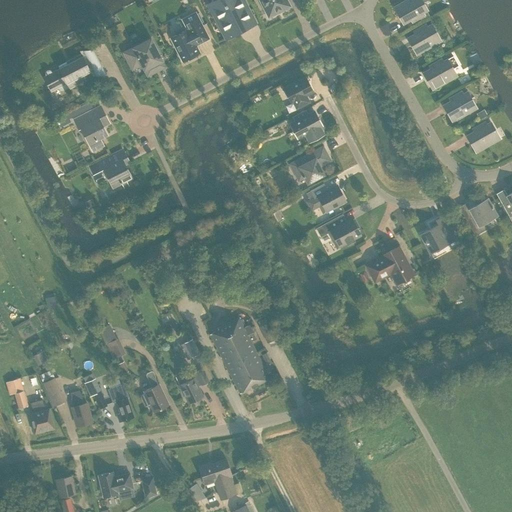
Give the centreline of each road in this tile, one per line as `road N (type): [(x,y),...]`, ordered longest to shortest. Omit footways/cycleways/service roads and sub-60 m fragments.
road 1 (tertiary): [(0,462),(277,421),(402,385),(511,340)]
road 2 (unclassified): [(156,112),(363,17)]
road 3 (unclassified): [(466,179),(441,201),(413,209),(377,196),(329,103)]
road 4 (unclassified): [(363,17),(466,179)]
